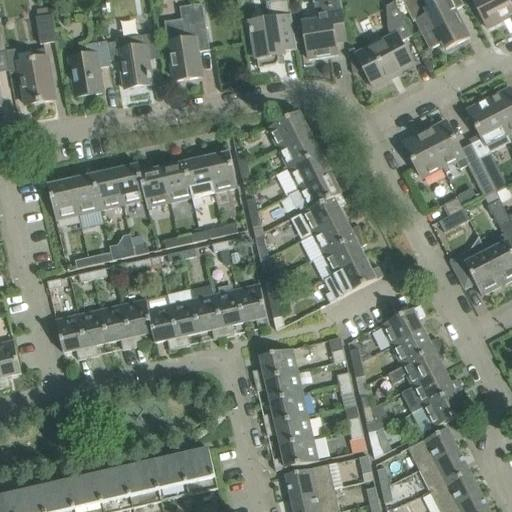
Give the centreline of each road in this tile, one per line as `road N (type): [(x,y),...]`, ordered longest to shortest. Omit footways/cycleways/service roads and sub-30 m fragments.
road 1 (residential): [(0,144),(302,95),(345,108),(361,131)]
road 2 (residential): [(260,511),(221,361),(58,388)]
road 3 (residential): [(467,339),(361,131)]
road 4 (residential): [(58,388),(0,162)]
road 5 (residential): [(511,499),(492,460),(500,403),(467,339)]
road 6 (residential): [(361,131),(511,55)]
